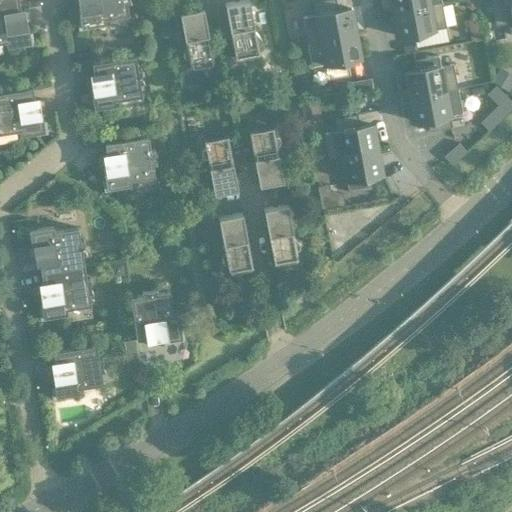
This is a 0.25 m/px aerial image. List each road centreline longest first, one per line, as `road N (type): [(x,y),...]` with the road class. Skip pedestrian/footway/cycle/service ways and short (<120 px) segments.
road 1 (residential): [(48,503),(0,208)]
road 2 (residential): [(48,503),(281,360)]
road 3 (residential): [(0,205),(63,143),(69,127),(49,0)]
road 4 (residential): [(462,219),(396,142),(372,15)]
road 5 (residential): [(281,360),(462,219)]
road 6 (residential): [(281,360),(243,168)]
